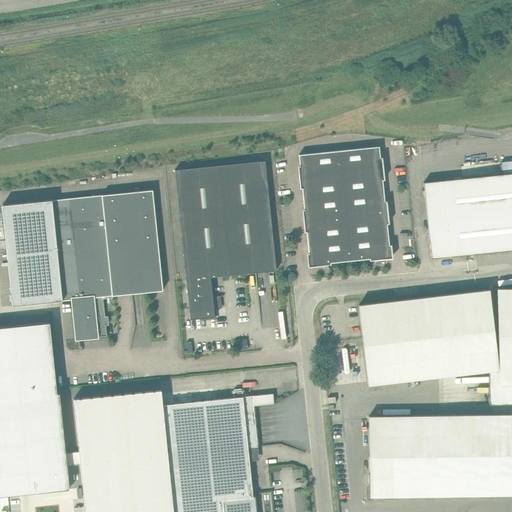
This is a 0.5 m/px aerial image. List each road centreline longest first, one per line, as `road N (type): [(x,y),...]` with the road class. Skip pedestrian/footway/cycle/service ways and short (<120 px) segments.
road 1 (unclassified): [(305,293),(291,151),(338,143),(387,142),(402,283)]
road 2 (unclassified): [(324,511),(305,293)]
road 3 (unclassified): [(0,140),(141,117)]
